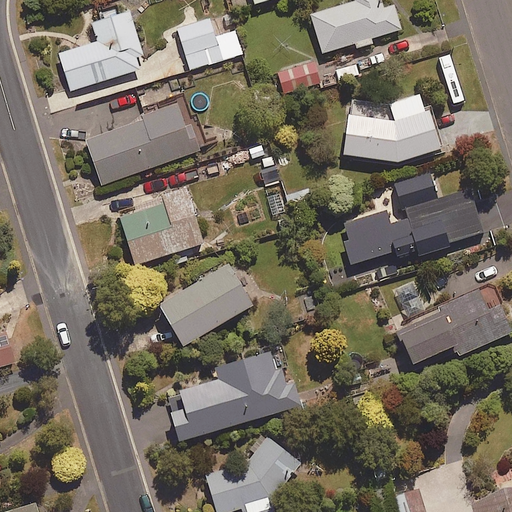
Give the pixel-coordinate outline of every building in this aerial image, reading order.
[(232,0),(236,9),(262,0),(232,0)] [(395,4),(384,7),(382,0),(350,0),(311,12),(323,51),(355,41),(357,46),(373,41),(372,36),(402,27),(395,4)] [(136,55),(144,53),(130,8),(92,20),(98,40),(60,51),(72,89),(140,68),(136,55)] [(236,29),(216,35),(211,18),(178,27),(190,68),(242,53),(236,29)] [(282,94),(321,87),(317,61),(278,68),(282,94)] [(391,101),(348,95),(340,152),(400,160),(442,146),(423,91),(391,101)] [(133,115),(134,119),(84,136),(101,184),(203,148),(193,119),(185,122),(177,99),(133,115)] [(393,222),(390,209),(343,223),(355,262),(394,250),(397,259),(486,232),(472,184),(440,193),(433,168),(397,179),(408,217),(393,222)] [(131,201),(133,209),(120,213),(136,262),(205,240),(186,183),(131,201)] [(185,342),(254,301),(230,260),(160,301),(185,342)] [(501,298),(488,304),(479,284),(437,304),(439,309),(398,328),(414,361),(463,337),(469,350),(511,329),(511,320),(509,315),(501,298)] [(0,364),(16,359),(6,328),(0,329),(0,364)] [(270,347),(215,364),(218,376),(181,387),(183,393),(169,397),(181,437),(302,402),(295,379),(288,381),(283,366),(276,368),(270,347)] [(396,385),(417,374),(405,352),(385,363),(396,385)] [(275,511),(271,497),(275,496),(302,461),(264,433),(248,454),(205,468),(219,511),(225,511),(244,506),(245,511),(275,511)] [(401,511),(430,511),(420,482),(394,491),(401,511)] [(475,511),(511,511),(511,483),(470,498),(475,511)] [(0,510),(0,511),(40,511),(37,500),(0,510)]
